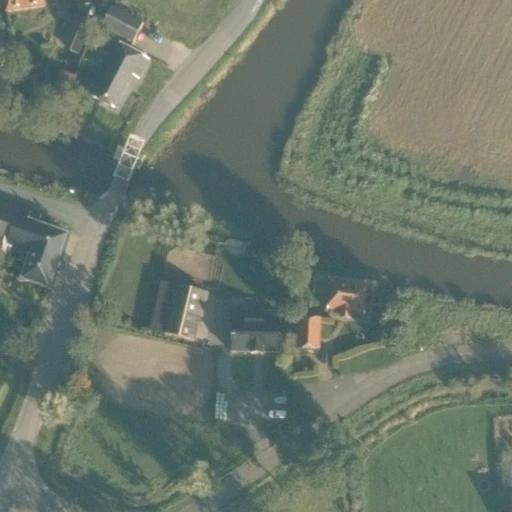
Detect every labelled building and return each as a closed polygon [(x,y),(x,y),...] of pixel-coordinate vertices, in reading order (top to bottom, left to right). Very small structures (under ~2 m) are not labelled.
[(4,0),(6,14),(44,9),(42,0),(65,0),(66,1),(72,0),(4,0)] [(110,9),(101,29),(132,44),(142,25),(110,9)] [(114,43),(86,96),(113,110),(130,76),(138,80),(147,61),(128,51),(114,43)] [(0,65),(13,64),(11,46),(0,46),(0,65)] [(63,110),(76,77),(61,71),(48,105),(63,110)] [(21,281),(49,291),(68,236),(28,222),(31,214),(0,202),(0,255),(26,265),(21,281)] [(350,314),(363,316),(367,288),(330,283),(326,310),(340,312),(340,317),(349,318),(350,314)] [(200,318),(202,319),(208,295),(160,284),(149,332),(194,342),(200,318)] [(263,316),(263,322),(231,322),(231,354),(250,354),(250,355),(262,356),(262,354),(278,354),(279,316),(263,316)] [(318,349),(319,322),(299,321),(298,348),(318,349)]
